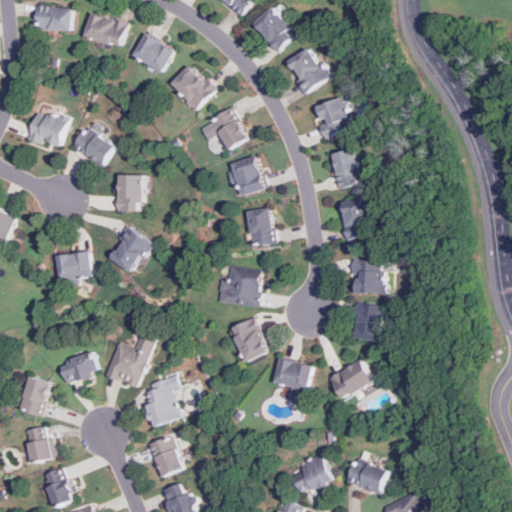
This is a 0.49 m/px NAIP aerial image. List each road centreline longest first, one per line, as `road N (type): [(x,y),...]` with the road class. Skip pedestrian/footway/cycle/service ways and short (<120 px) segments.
road 1 (residential): [(314,312),(316,234),(298,149),(254,74),(222,37),(170,0)]
road 2 (residential): [(0,119),(13,68),(8,0)]
